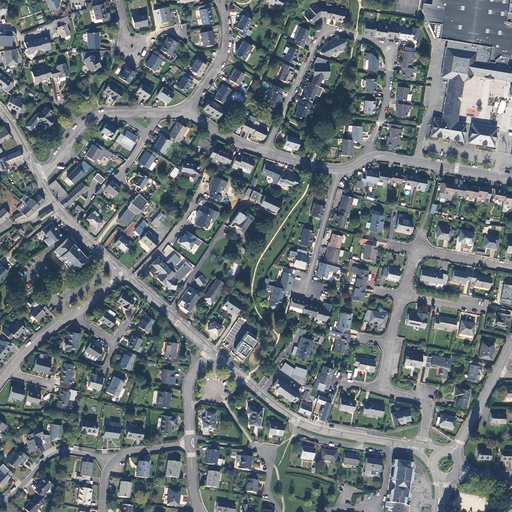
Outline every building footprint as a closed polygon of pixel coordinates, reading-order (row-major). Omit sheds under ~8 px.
[(60,6),(57,0),(46,0),(50,10),(60,6)] [(266,0),(266,1),(279,9),(284,0),(266,0)] [(511,58),(511,54),(511,0),(432,0),(432,5),(429,23),(429,25),(435,39),(447,40),(454,42),(491,47),(489,62),(506,65),(507,58),(511,58)] [(106,18),(103,4),(93,7),(96,20),(106,18)] [(213,23),(209,4),(198,7),(202,25),(213,23)] [(319,17),(326,17),(326,8),(326,5),(319,5),(317,6),(316,4),(310,7),(312,11),(305,16),(308,21),(309,20),(311,23),(319,17)] [(429,23),(432,5),(423,4),(422,10),(429,23)] [(171,20),(168,7),(158,9),(161,22),(171,20)] [(333,9),(326,8),(326,17),(326,18),(330,18),(341,21),(342,17),(343,17),(344,12),(333,9)] [(145,14),(131,17),(134,28),(147,25),(145,14)] [(252,21),(243,15),(235,28),(240,31),(238,34),(244,37),(246,34),(249,36),(251,32),(250,32),(247,29),(252,21)] [(70,23),(68,16),(59,19),(61,26),(57,27),(62,38),(65,37),(66,39),(67,40),(70,38),(70,37),(69,35),(70,34),(66,25),(70,23)] [(366,24),(365,24),(363,35),(367,36),(367,34),(370,34),(374,35),(376,25),(370,24),(369,24),(370,22),(367,22),(366,24)] [(379,26),(376,25),(374,35),(374,37),(377,37),(378,35),(381,36),(386,37),(388,27),(384,26),(383,25),(383,24),(380,24),(379,26)] [(393,38),(398,38),(399,29),(394,28),(393,27),(393,26),(390,25),(390,27),(388,27),(386,37),(386,39),(390,39),(390,37),(393,38)] [(419,29),(418,28),(412,27),(412,30),(406,29),(405,28),(405,27),(400,26),(399,29),(398,38),(410,40),(411,38),(418,39),(419,29)] [(295,40),(293,44),(303,48),(305,43),(304,42),(309,31),(300,27),(294,39),(295,40)] [(0,46),(14,46),(14,32),(0,31),(0,46)] [(211,31),(200,33),(203,46),(214,44),(211,31)] [(100,48),(99,33),(87,33),(88,49),(100,48)] [(30,40),(25,41),(27,48),(26,49),(27,52),(28,52),(28,54),(34,53),(36,49),(42,48),(45,50),(51,49),(51,47),(52,46),(51,43),(50,43),(48,36),(44,37),(43,38),(42,38),(41,38),(32,40),(31,41),(30,40)] [(169,56),(177,43),(168,37),(160,50),(169,56)] [(348,45),(348,39),(345,39),(338,38),(337,39),(336,38),(325,43),(325,45),(321,46),(319,52),(321,55),(329,57),(331,56),(332,54),(338,51),(341,52),(345,50),(345,45),(348,45)] [(247,62),(251,54),(249,53),(252,47),(243,42),(235,54),(247,62)] [(454,42),(453,48),(446,47),(443,64),(441,77),(449,79),(446,94),(456,96),(457,95),(459,85),(462,86),(470,80),(470,77),(472,76),(511,83),(511,65),(506,65),(489,62),(491,47),(454,42)] [(298,51),(290,47),(286,56),(284,55),(282,59),(293,64),(295,65),(297,60),(295,59),(298,51)] [(17,63),(14,49),(4,51),(7,65),(17,63)] [(154,71),(164,57),(155,51),(145,66),(154,71)] [(415,59),(416,53),(414,52),(404,51),(402,63),(401,63),(401,67),(411,69),(412,65),(413,65),(413,59),(414,58),(415,59)] [(377,71),(378,59),(374,59),(375,58),(370,53),(364,53),(364,59),(368,59),(367,71),(377,71)] [(96,70),(101,67),(98,62),(97,63),(93,56),(91,56),(85,60),(84,62),(88,68),(89,69),(91,72),(95,69),(96,70)] [(205,65),(196,60),(190,70),(199,76),(205,65)] [(291,72),(293,68),(283,63),(281,67),(284,69),(279,80),(287,83),(290,77),(291,77),(293,73),(291,72)] [(56,69),(50,70),(51,77),(52,79),(58,77),(59,78),(69,76),(68,73),(67,73),(66,70),(67,70),(65,64),(58,66),(56,68),(56,69)] [(313,78),(311,83),(318,86),(319,83),(319,78),(328,78),(328,65),(313,65),(313,78)] [(47,78),(51,77),(50,70),(49,66),(46,67),(46,69),(32,72),(35,84),(41,82),(40,81),(47,79),(47,78)] [(412,80),(413,69),(411,69),(401,67),(400,71),(402,71),(402,74),(401,79),(412,80)] [(128,84),(135,73),(127,68),(120,78),(128,84)] [(234,83),(232,86),(237,90),(240,87),(238,86),(244,75),(235,69),(228,80),(234,83)] [(11,82),(0,73),(0,87),(0,88),(1,87),(7,92),(11,88),(8,85),(11,82)] [(191,81),(193,78),(186,73),(184,77),(184,76),(177,87),(185,92),(192,82),(191,81)] [(511,83),(472,76),(470,77),(470,80),(472,80),(509,86),(510,88),(511,87),(511,83)] [(376,79),(365,79),(364,93),(375,93),(375,84),(376,85),(376,79)] [(306,91),(301,100),(310,104),(315,95),(319,97),(323,89),(318,86),(311,83),(309,82),(307,86),(305,85),(303,90),(306,91)] [(146,100),(152,90),(148,88),(141,83),(135,93),(146,100)] [(122,92),(109,84),(104,91),(112,97),(111,98),(116,102),(122,92)] [(281,95),(283,90),(271,84),(269,90),(272,91),(268,100),(272,101),(270,105),(275,108),(277,104),(278,105),(280,100),(279,100),(281,95)] [(231,90),(223,85),(214,98),(222,104),(231,90)] [(451,129),(463,131),(463,128),(455,126),(462,86),(459,85),(457,95),(456,96),(446,94),(445,98),(455,100),(456,102),(451,129)] [(173,94),(163,87),(157,96),(168,103),(173,94)] [(396,104),(410,106),(410,101),(406,101),(407,96),(408,95),(409,95),(410,89),(398,87),(396,100),(397,100),(396,104)] [(23,114),(27,106),(20,103),(23,98),(19,96),(18,98),(12,94),(6,106),(23,114)] [(430,142),(460,147),(463,131),(451,129),(456,102),(455,100),(445,98),(442,119),(440,127),(432,126),(430,142)] [(310,110),(312,105),(310,104),(301,100),(300,99),(298,104),(297,103),(296,105),(298,105),(296,108),(297,109),(294,116),(303,120),(309,109),(310,110)] [(223,109),(209,100),(203,110),(217,118),(223,109)] [(501,100),(497,113),(503,114),(506,101),(501,100)] [(374,101),(364,101),(364,113),(374,114),(374,101)] [(406,114),(408,113),(409,113),(409,110),(411,110),(411,106),(410,106),(396,104),(396,108),(397,108),(396,117),(406,118),(406,114)] [(49,116),(52,112),(46,107),(41,114),(36,114),(26,127),(31,130),(37,122),(42,122),(48,126),(47,127),(48,127),(54,120),(49,116)] [(433,117),(432,126),(440,127),(442,119),(433,117)] [(245,132),(249,134),(250,132),(253,124),(243,119),(238,128),(245,131),(245,132)] [(177,123),(168,136),(179,143),(181,139),(180,139),(187,129),(177,123)] [(118,131),(106,124),(101,132),(106,135),(110,138),(112,139),(118,131)] [(267,131),(253,124),(250,132),(253,134),(253,135),(263,140),(267,131)] [(390,132),(389,137),(399,138),(400,134),(401,133),(403,133),(403,130),(401,130),(401,126),(389,124),(389,128),(390,128),(390,132)] [(10,137),(4,126),(0,128),(0,143),(1,143),(10,137)] [(352,126),(351,140),(352,140),(360,140),(361,126),(352,126)] [(469,129),(468,132),(487,135),(491,142),(490,146),(491,146),(493,133),(469,129)] [(126,132),(122,130),(116,141),(119,143),(121,140),(125,143),(124,146),(129,149),(137,137),(127,131),(126,132)] [(487,135),(468,132),(466,147),(490,151),(491,146),(490,146),(491,142),(487,135)] [(170,142),(161,136),(154,147),(163,153),(165,151),(167,152),(170,148),(168,146),(170,142)] [(300,139),(287,136),(284,146),(297,149),(300,139)] [(138,138),(137,137),(129,149),(130,150),(138,138)] [(398,150),(399,138),(389,137),(388,137),(387,141),(389,141),(388,144),(388,149),(398,150)] [(351,155),(352,140),(351,140),(342,139),(341,155),(351,155)] [(94,161),(101,151),(92,145),(85,156),(94,161)] [(213,159),(228,165),(232,154),(228,153),(229,152),(222,149),(221,150),(213,147),(209,157),(214,158),(213,159)] [(152,162),(157,154),(148,148),(138,163),(140,164),(139,166),(142,168),(143,166),(148,169),(148,168),(152,162)] [(7,164),(22,158),(19,151),(4,157),(7,164)] [(241,158),(236,156),(231,167),(236,169),(237,167),(242,169),(243,168),(245,169),(246,171),(249,172),(254,161),(249,159),(249,158),(242,155),(241,158)] [(67,178),(75,185),(90,166),(83,160),(67,178)] [(182,162),(181,166),(179,166),(178,171),(182,172),(182,173),(187,174),(187,172),(188,173),(191,174),(189,176),(195,179),(198,174),(197,173),(200,168),(193,163),(192,164),(189,164),(184,163),(182,162)] [(261,173),(278,180),(282,171),(272,167),(272,166),(265,164),(261,173)] [(29,175),(26,168),(20,171),(24,178),(29,175)] [(92,173),(100,179),(102,177),(95,170),(92,173)] [(286,173),(282,171),(278,180),(276,184),(282,186),(282,184),(291,187),(293,182),(291,182),(294,176),(291,175),(292,172),(287,170),(286,173)] [(370,184),(376,185),(377,182),(379,173),(366,170),(365,173),(362,173),(360,183),(363,183),(363,185),(370,186),(370,184)] [(385,172),(379,171),(379,173),(377,182),(382,183),(382,184),(382,185),(385,185),(386,184),(389,184),(390,182),(392,172),(388,171),(388,173),(385,172)] [(142,189),(149,178),(139,172),(136,176),(138,177),(133,184),(142,189)] [(390,182),(401,184),(403,173),(399,172),(399,174),(396,173),(392,172),(390,182)] [(414,187),(415,188),(418,178),(418,175),(414,175),(414,176),(411,176),(407,175),(406,176),(404,176),(403,181),(405,181),(405,185),(409,186),(410,187),(410,189),(413,189),(414,187)] [(228,183),(212,176),(209,185),(211,186),(209,191),(212,193),(210,198),(219,202),(222,197),(218,195),(222,187),(225,189),(228,183)] [(430,181),(418,178),(415,188),(420,189),(421,190),(421,191),(424,192),(424,190),(428,191),(430,181)] [(110,181),(107,179),(106,180),(103,183),(106,186),(105,188),(114,196),(120,189),(111,181),(110,181)] [(460,180),(455,179),(454,185),(452,194),(457,195),(458,196),(458,197),(461,198),(461,195),(463,196),(465,186),(465,184),(462,183),(462,181),(460,180)] [(59,196),(57,199),(64,208),(73,201),(68,195),(55,180),(48,185),(51,189),(53,188),(59,196)] [(73,201),(87,189),(82,182),(68,195),(73,201)] [(449,196),(451,197),(452,194),(454,185),(441,183),(439,192),(447,194),(449,195),(449,196)] [(474,188),(465,186),(463,196),(468,197),(469,198),(469,199),(472,200),(472,198),(476,198),(476,196),(478,186),(474,186),(474,188)] [(485,198),(489,199),(491,189),(478,186),(476,196),(481,197),(482,199),(482,200),(485,200),(485,198)] [(493,199),(504,201),(505,193),(506,189),(502,189),(502,190),(499,190),(495,189),(493,199)] [(259,194),(252,190),(249,198),(256,201),(259,194)] [(128,208),(118,220),(119,221),(119,222),(121,224),(122,223),(126,226),(135,214),(136,215),(147,201),(138,193),(134,198),(133,197),(132,198),(133,199),(130,203),(127,207),(128,208)] [(511,194),(510,194),(505,193),(504,201),(503,204),(508,204),(509,205),(509,207),(511,207),(511,194)] [(44,201),(38,194),(32,200),(39,206),(44,201)] [(264,196),(259,194),(256,201),(255,202),(260,204),(264,196)] [(25,195),(20,200),(23,203),(32,212),(39,206),(32,200),(30,198),(25,195)] [(347,213),(349,213),(351,203),(356,204),(357,200),(352,198),(353,198),(343,195),(340,206),(339,206),(338,210),(347,213)] [(274,214),(277,207),(279,207),(282,200),(274,196),(273,200),(264,196),(260,204),(259,205),(264,207),(265,210),(274,214)] [(26,218),(32,212),(23,203),(17,209),(18,210),(16,212),(17,214),(13,216),(16,222),(25,217),(26,218)] [(325,206),(314,203),(310,216),(315,217),(316,219),(318,219),(320,218),(321,214),(323,213),(325,206)] [(211,219),(215,221),(219,213),(208,207),(204,213),(199,210),(196,215),(199,216),(198,219),(197,219),(195,224),(200,227),(202,226),(206,229),(210,222),(209,222),(211,219)] [(0,223),(9,215),(3,208),(0,210),(0,223)] [(344,228),(347,213),(338,210),(337,214),(334,214),(333,217),(335,218),(333,225),(344,228)] [(253,217),(243,211),(235,225),(244,231),(253,217)] [(45,212),(38,217),(41,221),(48,216),(45,212)] [(160,212),(155,217),(160,222),(165,216),(160,212)] [(92,213),(86,219),(97,228),(102,222),(96,217),(92,213)] [(380,232),(383,216),(373,214),(372,214),(370,223),(369,228),(369,230),(380,232)] [(410,233),(412,222),(405,220),(406,216),(398,215),(396,230),(410,233)] [(151,223),(156,227),(160,222),(155,217),(151,223)] [(36,219),(30,223),(33,228),(39,224),(36,219)] [(135,231),(139,235),(150,222),(146,219),(135,231)] [(48,246),(62,236),(57,230),(58,229),(55,225),(52,222),(41,230),(44,234),(47,238),(44,240),(48,246)] [(450,229),(438,227),(436,238),(448,240),(450,229)] [(313,231),(304,229),(300,240),(302,241),(301,245),(311,247),(312,243),(311,243),(312,239),(311,239),(313,231)] [(191,250),(194,244),(199,246),(202,240),(185,231),(179,244),(191,250)] [(474,233),(460,231),(458,242),(472,244),(474,233)] [(140,240),(150,249),(158,241),(148,232),(140,240)] [(329,243),(328,246),(339,249),(342,237),(332,234),(330,243),(329,243)] [(498,238),(485,235),(483,246),(496,249),(498,238)] [(114,244),(124,252),(132,243),(129,241),(127,242),(124,240),(125,239),(121,236),(114,244)] [(372,245),(373,241),(360,238),(359,243),(365,244),(364,254),(363,259),(373,261),(376,246),(372,245)] [(75,247),(66,239),(54,251),(57,254),(59,256),(58,258),(67,267),(68,265),(71,268),(74,271),(87,258),(75,246),(75,247)] [(168,256),(172,248),(167,245),(163,254),(168,256)] [(243,254),(246,250),(239,246),(237,250),(243,254)] [(336,263),(340,250),(339,249),(328,246),(327,250),(325,260),(336,263)] [(295,258),(293,266),(303,269),(305,261),(307,262),(308,256),(306,255),(300,253),(301,250),(297,249),(296,253),(290,251),(289,256),(295,258)] [(167,268),(157,258),(151,265),(156,270),(161,274),(158,277),(170,288),(174,289),(176,281),(177,280),(178,281),(191,268),(185,262),(176,271),(170,265),(167,268)] [(331,270),(332,266),(320,262),(319,266),(319,267),(317,276),(326,278),(329,269),(331,270)] [(0,277),(9,268),(4,263),(0,267),(0,277)] [(355,283),(354,287),(365,289),(365,285),(366,280),(368,270),(352,267),(351,273),(356,274),(354,283),(355,283)] [(388,269),(384,268),(382,277),(386,278),(398,281),(400,271),(388,268),(388,269)] [(442,274),(422,270),(420,279),(427,281),(427,285),(435,287),(436,283),(440,284),(440,283),(442,274)] [(466,280),(471,281),(472,272),(467,271),(467,273),(454,270),(452,281),(465,284),(466,280)] [(473,272),(472,272),(471,281),(475,282),(474,285),(489,288),(491,278),(477,275),(477,273),(476,272),(477,271),(473,270),(473,272)] [(281,284),(280,288),(284,289),(289,291),(292,283),(290,282),(292,275),(284,272),(280,284),(281,284)] [(201,275),(195,280),(200,286),(206,281),(201,275)] [(210,305),(224,284),(217,279),(204,298),(207,301),(206,302),(210,305)] [(510,305),(511,297),(511,285),(505,284),(503,291),(502,292),(500,304),(510,305)] [(283,293),(284,289),(280,288),(268,285),(267,290),(272,292),(270,302),(279,304),(282,293),(283,293)] [(364,292),(365,289),(354,287),(354,291),(353,291),(351,300),(362,302),(363,297),(362,297),(363,292),(364,292)] [(200,297),(188,289),(185,294),(186,295),(185,296),(184,296),(179,304),(179,305),(189,312),(200,297)] [(134,300),(122,293),(117,301),(123,305),(122,307),(127,310),(134,300)] [(42,303),(34,296),(27,302),(28,303),(31,305),(31,306),(32,305),(36,308),(30,314),(37,321),(45,313),(44,312),(47,309),(42,303)] [(242,305),(229,297),(223,305),(228,308),(228,309),(232,312),(232,311),(236,314),(242,305)] [(288,309),(302,313),(304,303),(305,302),(297,300),(291,298),(288,309)] [(309,304),(304,303),(302,313),(315,317),(317,308),(312,306),(308,305),(309,304)] [(322,309),(317,308),(315,317),(315,318),(325,321),(327,316),(328,317),(329,311),(330,304),(324,303),(323,306),(326,307),(325,310),(322,309)] [(379,312),(367,310),(366,314),(363,321),(380,324),(380,326),(384,327),(386,314),(382,313),(382,312),(383,311),(384,308),(383,307),(380,307),(379,308),(379,310),(379,311),(379,312)] [(509,315),(510,311),(502,309),(501,313),(500,313),(499,319),(497,319),(496,324),(497,324),(496,327),(505,328),(506,326),(507,326),(509,315)] [(104,312),(98,320),(110,327),(116,319),(113,317),(115,314),(109,310),(106,313),(104,312)] [(425,317),(426,314),(418,312),(417,316),(408,314),(406,324),(424,328),(426,317),(425,317)] [(336,329),(336,332),(345,334),(346,328),(349,328),(352,315),(341,313),(338,326),(337,326),(336,329)] [(146,315),(138,327),(146,331),(150,324),(151,325),(154,321),(146,315)] [(438,326),(454,330),(456,320),(439,317),(439,321),(435,320),(433,329),(437,330),(438,326)] [(475,324),(461,321),(459,333),(472,336),(475,324)] [(24,327),(18,322),(8,331),(15,338),(24,328),(24,327)] [(222,327),(213,322),(208,329),(217,336),(222,327)] [(241,361),(257,337),(253,334),(248,331),(234,352),(238,354),(236,357),(241,361)] [(349,342),(350,335),(345,334),(336,332),(333,331),(332,336),(332,337),(336,338),(334,351),(344,353),(347,341),(349,342)] [(77,349),(79,334),(69,332),(67,342),(65,342),(65,347),(75,348),(77,349)] [(132,335),(127,347),(136,351),(141,340),(132,335)] [(307,360),(314,342),(302,338),(298,348),(295,347),(292,354),(296,356),(295,356),(307,360)] [(102,350),(91,342),(85,351),(90,354),(88,357),(94,360),(96,358),(102,350)] [(174,358),(176,344),(166,342),(164,357),(174,358)] [(490,359),(493,344),(482,342),(479,358),(490,359)] [(128,370),(135,355),(127,351),(125,354),(124,354),(119,365),(128,370)] [(420,366),(424,367),(426,356),(406,353),(404,364),(415,366),(415,367),(419,368),(420,366)] [(432,357),(426,356),(424,367),(430,368),(431,366),(440,368),(439,378),(445,379),(447,367),(449,367),(450,359),(432,356),(432,357)] [(375,361),(356,357),(354,365),(358,366),(358,367),(368,369),(368,371),(373,372),(375,361)] [(50,362),(36,358),(33,369),(48,373),(50,362)] [(481,367),(481,363),(471,361),(471,365),(470,364),(467,379),(478,381),(480,371),(481,371),(482,367),(481,367)] [(63,368),(62,367),(61,378),(60,378),(59,383),(70,385),(73,370),(73,369),(72,369),(73,364),(63,363),(63,368)] [(295,366),(294,369),(285,363),(280,369),(290,376),(292,374),(304,378),(307,370),(295,366)] [(319,373),(317,382),(326,385),(328,386),(331,377),(330,377),(332,369),(323,366),(321,373),(319,373)] [(171,384),(173,371),(163,369),(161,382),(171,384)] [(99,389),(102,378),(95,376),(96,374),(90,373),(88,381),(89,381),(88,386),(99,389)] [(114,377),(107,392),(117,396),(124,381),(114,377)] [(277,379),(272,386),(275,389),(274,390),(280,394),(280,393),(284,396),(284,397),(289,401),(290,400),(293,402),(299,395),(294,391),(294,392),(290,389),(287,393),(283,390),(284,388),(286,386),(281,383),(282,382),(277,379)] [(315,381),(313,388),(324,391),(326,385),(317,382),(315,381)] [(312,388),(306,385),(304,390),(305,391),(302,399),(307,401),(309,396),(311,397),(313,390),(312,389),(312,388)] [(24,390),(12,386),(9,397),(21,400),(24,390)] [(469,391),(456,388),(455,393),(457,394),(454,405),(465,408),(469,391)] [(33,391),(28,390),(25,400),(38,403),(40,394),(33,392),(33,391)] [(67,406),(70,393),(60,391),(57,403),(67,406)] [(168,408),(170,393),(158,391),(156,407),(168,408)] [(352,412),(354,401),(340,398),(338,409),(352,412)] [(304,402),(301,401),(298,411),(309,415),(311,408),(312,404),(304,401),(304,402)] [(362,413),(381,416),(383,406),(369,403),(369,404),(364,404),(362,413)] [(259,426),(262,410),(248,408),(247,413),(251,414),(249,425),(259,426)] [(408,409),(391,413),(394,426),(399,425),(399,423),(410,420),(408,409)] [(214,430),(215,413),(206,412),(205,423),(203,423),(202,429),(214,430)] [(505,413),(490,413),(490,422),(504,423),(505,413)] [(456,418),(440,414),(440,418),(438,424),(453,428),(456,418)] [(175,417),(162,416),(160,433),(170,434),(171,424),(174,425),(175,417)] [(97,422),(82,420),(80,433),(85,434),(85,432),(95,433),(97,422)] [(283,424),(270,422),(268,433),(282,436),(283,424)] [(61,426),(50,424),(50,429),(52,430),(51,436),(49,435),(42,435),(43,435),(46,443),(50,441),(53,440),(59,439),(61,426)] [(110,426),(105,425),(103,436),(117,438),(118,427),(110,426)] [(42,435),(39,426),(32,429),(34,433),(27,435),(29,440),(26,441),(28,446),(28,447),(29,452),(35,450),(35,449),(42,446),(40,442),(38,441),(36,438),(43,435),(42,435)] [(137,428),(127,427),(126,437),(140,439),(142,429),(137,428)] [(217,466),(219,452),(218,451),(219,447),(209,445),(208,450),(207,450),(205,464),(217,466)] [(314,449),(302,447),(300,458),(313,460),(314,449)] [(490,450),(478,450),(477,459),(490,459),(490,450)] [(511,451),(500,450),(500,460),(511,460),(511,451)] [(28,457),(20,451),(17,455),(13,452),(5,461),(14,469),(19,463),(21,465),(28,457)] [(336,453),(322,451),(321,459),(335,462),(336,453)] [(359,456),(344,454),(342,464),(357,466),(359,456)] [(251,458),(241,456),(239,469),(250,471),(251,458)] [(381,461),(366,459),(364,473),(379,475),(381,461)] [(408,463),(407,463),(394,461),(393,467),(394,467),(392,482),(394,485),(394,488),(406,490),(405,488),(406,487),(405,484),(411,480),(412,473),(411,472),(411,470),(411,469),(411,465),(408,463)] [(92,464),(82,462),(79,479),(89,481),(89,477),(90,477),(92,464)] [(149,464),(138,462),(136,477),(147,478),(149,464)] [(179,464),(167,462),(165,476),(176,478),(178,469),(179,469),(179,464)] [(9,477),(12,473),(5,467),(1,470),(2,470),(0,472),(0,485),(1,487),(4,483),(9,477)] [(217,489),(219,473),(208,472),(205,487),(217,489)] [(50,485),(44,479),(36,487),(37,489),(34,491),(39,496),(42,500),(45,496),(43,495),(48,490),(50,485)] [(257,481),(248,479),(246,492),(255,493),(257,481)] [(129,498),(131,484),(121,482),(118,497),(129,498)] [(386,502),(406,506),(406,505),(405,505),(406,498),(409,495),(406,490),(394,488),(390,491),(390,495),(387,495),(386,502)] [(90,491),(79,489),(77,503),(88,505),(90,491)] [(180,491),(169,490),(167,505),(178,506),(180,491)] [(36,499),(35,498),(31,501),(30,502),(29,503),(24,509),(27,511),(34,511),(38,509),(39,510),(43,506),(41,504),(36,499)] [(218,502),(216,511),(233,511),(234,506),(228,504),(218,502)] [(391,508),(390,511),(408,511),(409,506),(406,506),(386,502),(385,507),(391,508)]
